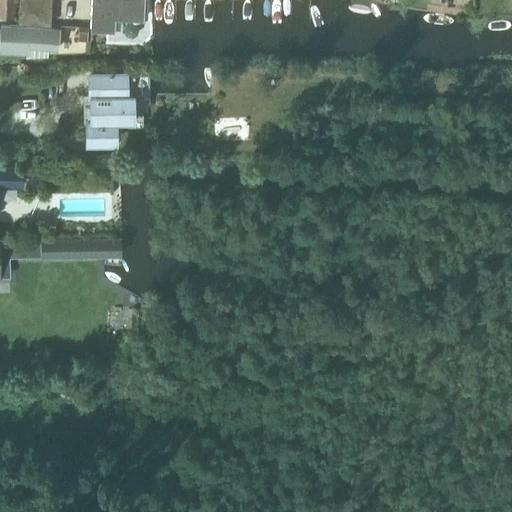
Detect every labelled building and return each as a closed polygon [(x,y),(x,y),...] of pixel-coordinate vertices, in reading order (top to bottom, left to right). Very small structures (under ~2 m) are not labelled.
[(16,0),(0,0),(0,13),(15,14),(16,0)] [(92,0),(91,30),(115,31),(115,18),(144,19),(145,0),(92,0)] [(2,24),(0,51),(27,52),(27,55),(48,54),(48,51),(48,47),(58,48),(60,28),(42,26),(2,24)] [(78,28),(78,39),(88,39),(89,29),(78,28)] [(91,100),(84,100),(84,119),(87,119),(87,135),(87,141),(115,141),(115,135),(115,119),(133,119),(132,100),(132,92),(124,92),(124,70),(90,70),(90,94),(91,94),(91,100)] [(0,184),(21,185),(22,168),(0,167),(0,184)] [(41,236),(41,259),(122,259),(122,235),(41,236)] [(0,274),(15,274),(14,247),(0,247),(0,274)]
